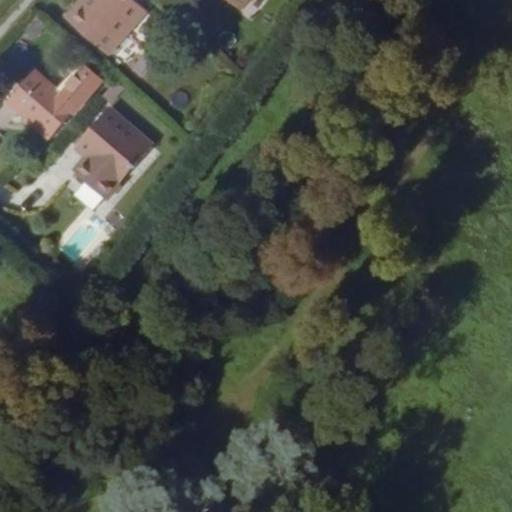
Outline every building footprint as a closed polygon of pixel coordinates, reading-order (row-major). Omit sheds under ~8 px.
[(66,0),(57,11),(61,14),(73,0),(66,0)] [(73,0),(61,14),(100,49),(138,5),(132,0),(73,0)] [(26,9),(16,21),(27,29),(36,18),(26,9)] [(71,59),(50,83),(54,87),(75,62),(71,59)] [(75,62),(91,76),(94,72),(79,59),(75,62)] [(0,95),(41,132),(91,76),(75,62),(54,87),(50,83),(27,64),(0,94),(0,95)] [(67,165),(99,193),(145,141),(102,103),(68,141),(79,151),(67,165)] [(60,249),(80,260),(99,226),(78,215),(60,249)]
